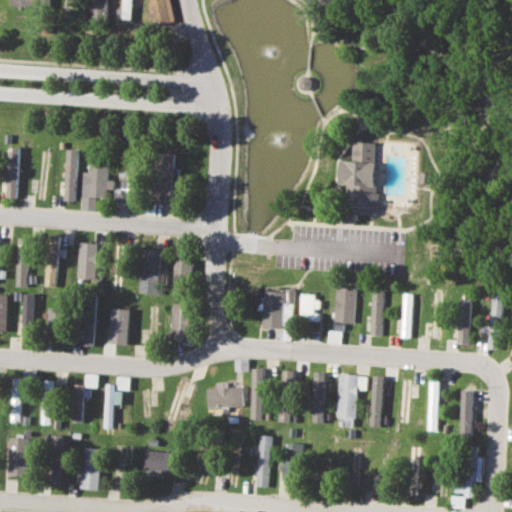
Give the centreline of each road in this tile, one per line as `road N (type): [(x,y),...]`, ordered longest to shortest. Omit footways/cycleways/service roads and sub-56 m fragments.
road 1 (residential): [(0,499),(125,508),(224,500),(392,511)]
road 2 (residential): [(189,0),(219,125),(215,230),(223,330)]
road 3 (residential): [(223,330),(251,350),(281,357),(465,352),(488,362)]
road 4 (residential): [(0,360),(169,369),(198,357),(223,330)]
road 5 (residential): [(0,92),(217,107)]
road 6 (residential): [(0,216),(215,230)]
road 7 (residential): [(212,82),(0,68)]
road 8 (residential): [(488,362),(503,388),(492,511)]
